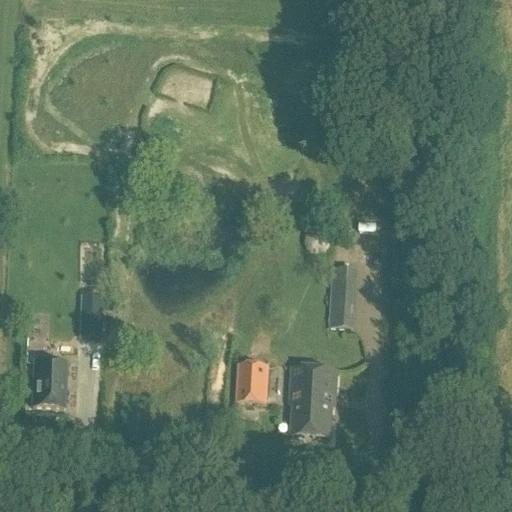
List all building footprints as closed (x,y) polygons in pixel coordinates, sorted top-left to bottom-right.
[(353,333),(356,273),(332,272),(329,332),(353,333)] [(105,300),(82,299),(80,342),(103,343),(105,300)] [(63,412),(65,367),(34,366),(32,411),(63,412)] [(266,408),(268,370),(239,368),(237,406),(266,408)] [(335,412),(337,374),(292,371),(290,409),(293,409),(291,440),(330,442),(332,412),(335,412)]
